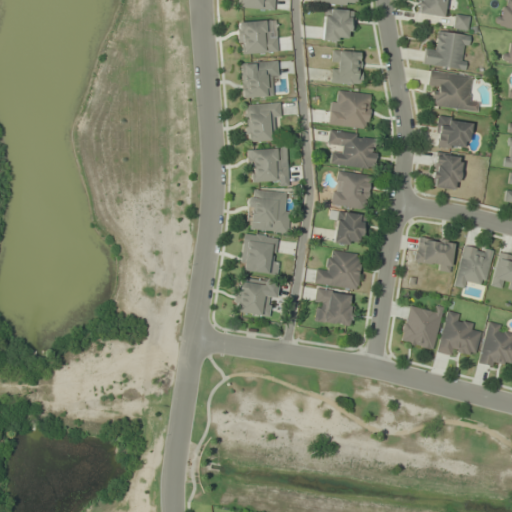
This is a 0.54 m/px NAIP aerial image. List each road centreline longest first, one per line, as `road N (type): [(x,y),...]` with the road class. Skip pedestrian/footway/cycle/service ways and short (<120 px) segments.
road 1 (residential): [(199,0),(212,159),(172,511)]
road 2 (residential): [(382,0),(401,166),(369,371)]
road 3 (residential): [(511,405),(191,337)]
